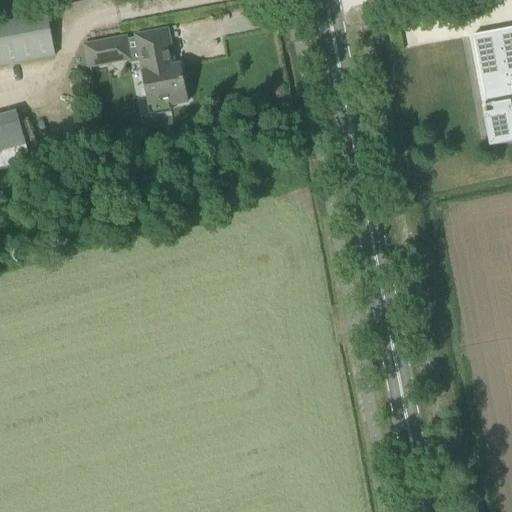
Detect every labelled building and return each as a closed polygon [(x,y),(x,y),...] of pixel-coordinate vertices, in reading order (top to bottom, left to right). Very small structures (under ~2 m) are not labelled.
[(0,66),(55,56),(45,7),(0,15),(0,66)] [(511,28),(472,36),(487,114),(483,115),(489,148),(511,143),(511,111),(511,112),(511,111),(511,28)] [(173,68),(166,32),(136,37),(143,74),(142,74),(148,105),(168,101),(169,105),(188,102),(181,66),(173,68)] [(89,67),(128,59),(125,40),(85,47),(89,67)] [(0,169),(30,161),(25,145),(17,114),(0,118),(0,169)]
